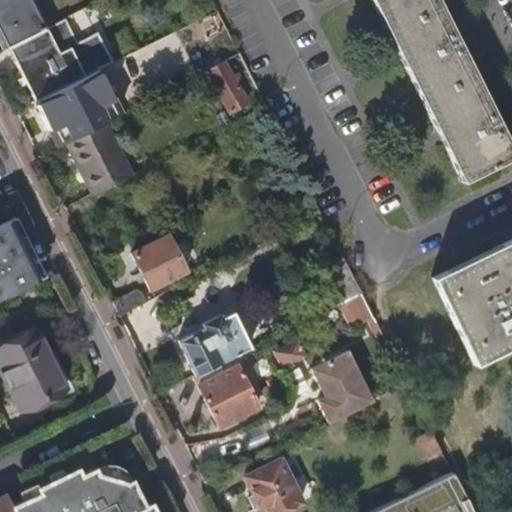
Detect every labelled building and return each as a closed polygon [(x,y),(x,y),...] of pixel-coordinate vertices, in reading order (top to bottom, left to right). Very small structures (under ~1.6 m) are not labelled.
[(38,32),(45,28),(30,0),(16,0),(25,18),(0,31),(0,34),(6,48),(38,32)] [(0,0),(0,31),(25,18),(16,0),(0,0)] [(68,0),(49,10),(55,23),(63,19),(86,7),(82,0),(68,0)] [(215,10),(210,0),(197,0),(193,3),(201,17),(215,10)] [(366,0),(454,176),(507,148),(493,119),(465,64),(436,7),(432,0),(366,0)] [(45,28),(38,32),(6,48),(32,102),(110,63),(96,35),(76,44),(63,19),(55,23),(45,28)] [(244,104),(223,61),(205,71),(226,113),(244,104)] [(70,140),(106,121),(118,115),(96,72),(33,105),(48,133),(62,125),(70,140)] [(91,197),(133,176),(106,121),(70,140),(64,143),(91,197)] [(64,143),(70,140),(62,125),(48,133),(55,147),(64,143)] [(319,215),(309,195),(294,204),(304,223),(319,215)] [(12,218),(5,222),(13,238),(20,235),(12,218)] [(0,297),(16,290),(29,284),(34,281),(26,264),(33,260),(20,235),(13,238),(5,222),(0,223),(0,297)] [(511,237),(511,236),(431,272),(467,356),(511,336),(511,237)] [(182,273),(164,239),(129,257),(147,291),(182,273)] [(337,305),(359,294),(342,260),(341,258),(322,267),(319,279),(334,306),(337,305)] [(26,264),(34,281),(42,277),(33,260),(26,264)] [(36,295),(29,284),(16,290),(24,302),(36,295)] [(134,294),(112,305),(118,318),(145,305),(140,296),(134,294)] [(359,294),(337,305),(350,331),(372,319),(359,294)] [(177,343),(193,376),(197,374),(230,358),(247,349),(254,346),(235,307),(201,325),(203,330),(177,343)] [(33,334),(4,349),(1,343),(0,343),(0,379),(17,413),(62,391),(33,334)] [(283,368),(306,357),(296,337),(273,348),(283,368)] [(230,358),(235,369),(253,360),(247,349),(230,358)] [(326,423),(369,402),(345,353),(309,371),(322,398),(316,401),(326,423)] [(230,358),(197,374),(199,378),(192,381),(209,415),(248,396),(235,369),(230,358)] [(439,451),(429,431),(417,437),(428,458),(439,451)] [(282,511),(297,505),(276,462),(240,478),(257,511),(282,511)] [(8,507),(10,511),(153,511),(149,504),(143,506),(130,480),(125,482),(96,474),(93,468),(79,475),(76,468),(33,489),(36,494),(8,507)] [(470,511),(450,473),(371,511),(470,511)] [(10,511),(8,507),(3,496),(0,497),(0,511),(10,511)]
